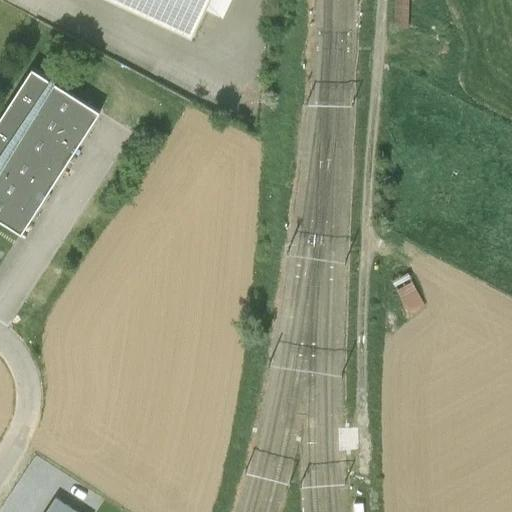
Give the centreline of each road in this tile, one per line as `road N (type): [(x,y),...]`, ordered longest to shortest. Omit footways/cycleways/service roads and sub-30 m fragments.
road 1 (track): [(380,0),(361,420)]
road 2 (unclassified): [(0,467),(30,404),(28,379),(0,337)]
